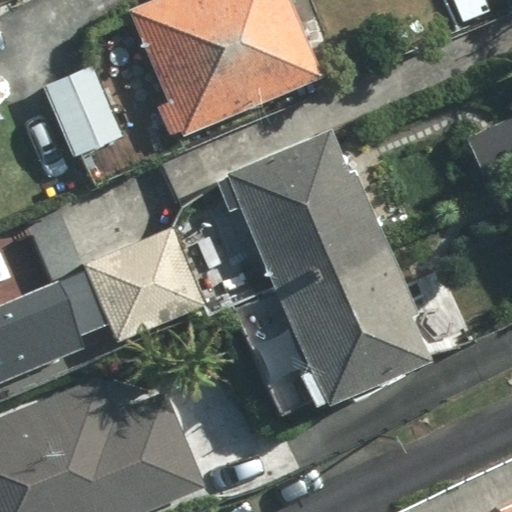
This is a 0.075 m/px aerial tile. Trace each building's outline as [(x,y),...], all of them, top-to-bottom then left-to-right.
[(160,102),(147,107),(157,131),(170,126),(173,133),(310,76),(278,0),(143,0),(122,9),(160,102)] [(85,55),(32,78),(68,161),(122,138),(85,55)] [(511,167),(511,115),(458,141),(478,184),(511,167)] [(417,358),(327,132),(215,176),(304,402),(417,358)] [(197,304),(167,231),(81,267),(111,340),(197,304)] [(0,378),(79,346),(54,287),(0,309),(0,378)] [(98,378),(0,416),(0,511),(143,511),(201,489),(167,405),(117,425),(98,378)]
